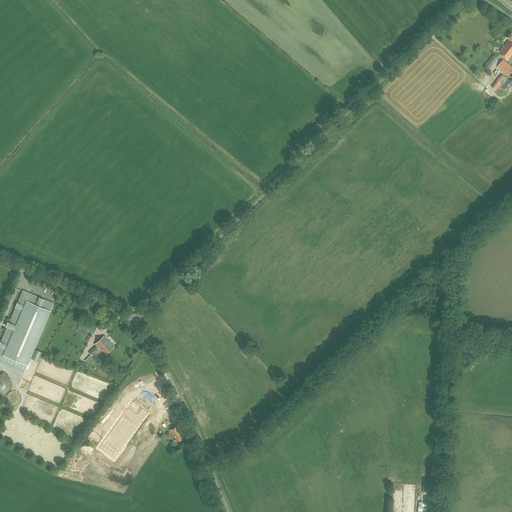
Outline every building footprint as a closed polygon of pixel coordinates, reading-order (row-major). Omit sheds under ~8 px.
[(511,32),(507,38),(509,39),(498,53),(507,60),(511,54),(511,32)] [(487,71),(497,58),(493,55),(483,68),(487,71)] [(509,76),(511,71),(511,66),(503,59),(497,67),(509,76)] [(498,79),(504,83),(508,77),(503,73),(498,79)] [(508,90),(511,85),(511,80),(509,78),(502,86),(508,90)] [(497,90),(504,84),(499,79),(493,85),(497,90)] [(0,357),(26,369),(53,304),(54,304),(23,291),(0,345),(0,357)] [(94,334),(97,327),(69,313),(65,320),(84,330),(93,333),(94,334)] [(99,349),(105,355),(115,347),(114,346),(113,344),(112,344),(104,336),(95,344),(96,345),(89,353),(91,355),(85,360),(89,364),(91,362),(96,357),(94,354),(99,349)] [(0,394),(2,395),(6,393),(9,391),(11,387),(10,382),(9,378),(6,376),(2,374),(0,373),(0,394)] [(150,405),(132,393),(129,399),(127,398),(90,454),(111,467),(148,411),(147,410),(150,405)] [(163,429),(172,424),(165,411),(159,414),(164,424),(161,425),(163,429)] [(184,438),(181,433),(182,433),(178,425),(170,430),(173,435),(177,442),(184,438)]
